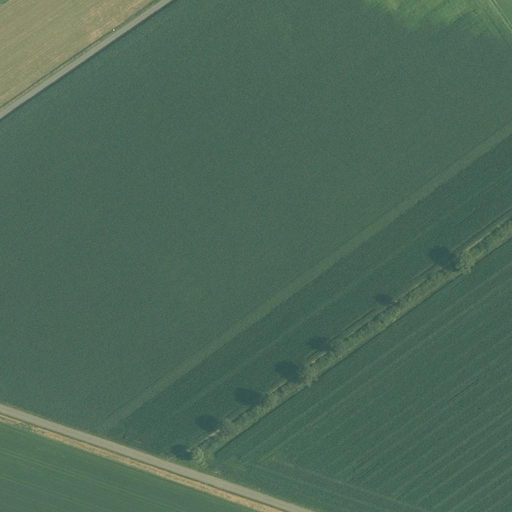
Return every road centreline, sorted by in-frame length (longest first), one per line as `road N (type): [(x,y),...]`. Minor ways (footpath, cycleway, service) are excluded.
road 1 (unclassified): [(300,511),(0,407)]
road 2 (unclassified): [(0,114),(165,0)]
